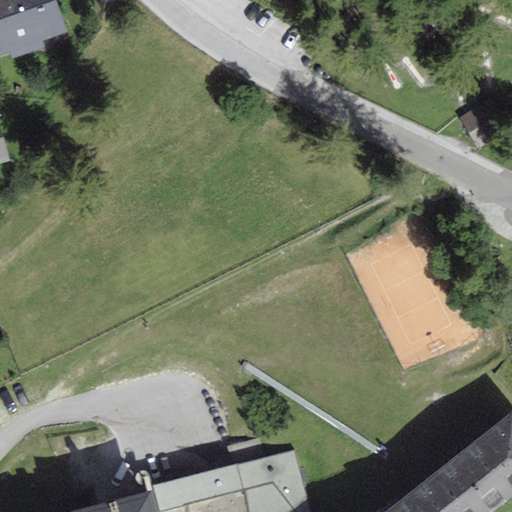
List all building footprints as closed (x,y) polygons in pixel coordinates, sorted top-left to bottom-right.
[(0,0),(0,59),(68,38),(56,0),(0,0)] [(492,97),(462,114),(481,147),(511,130),(492,97)] [(0,168),(14,165),(2,121),(0,121),(0,168)] [(511,418),(398,509),(394,511),(507,511),(511,508),(511,418)] [(394,511),(398,509),(394,504),(384,511),(313,511),(298,454),(155,491),(161,511),(394,511)] [(161,511),(155,491),(75,511),(161,511)]
